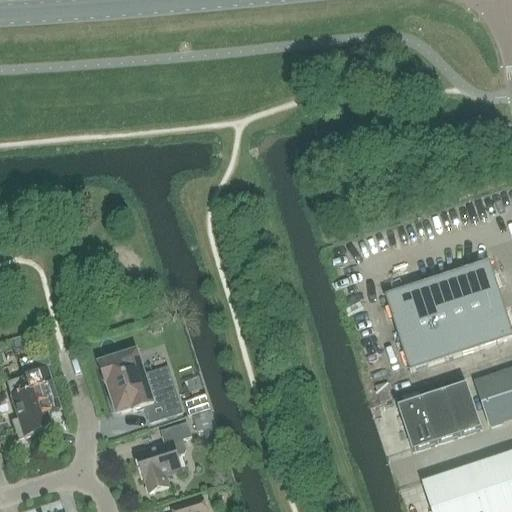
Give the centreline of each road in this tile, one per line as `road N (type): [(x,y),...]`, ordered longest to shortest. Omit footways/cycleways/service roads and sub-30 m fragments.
road 1 (tertiary): [(0,15),(218,0)]
road 2 (residential): [(81,483),(87,413),(71,366)]
